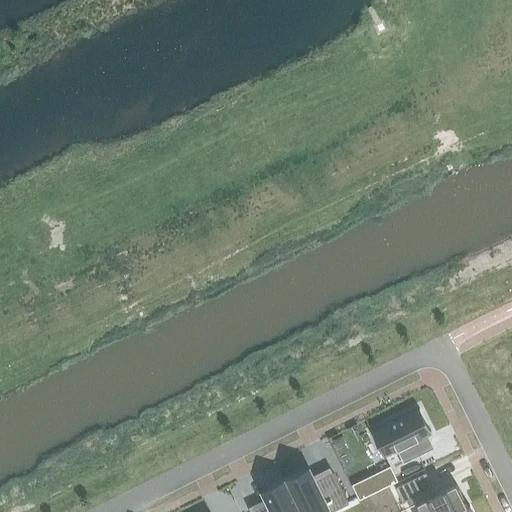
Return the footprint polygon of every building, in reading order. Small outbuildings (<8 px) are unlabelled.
[(417,409),(372,431),(385,456),(397,450),(403,463),(419,456),(412,443),(429,434),(417,409)] [(382,489),(396,481),(390,468),(375,475),(382,489)] [(300,472),(281,482),(295,511),(331,511),(340,508),(324,475),(306,484),(300,472)] [(419,478),(397,489),(404,504),(426,493),(419,478)] [(267,504),(250,511),(295,511),(281,482),(261,492),(267,504)] [(456,484),(415,504),(418,511),(457,511),(467,507),(456,484)]
